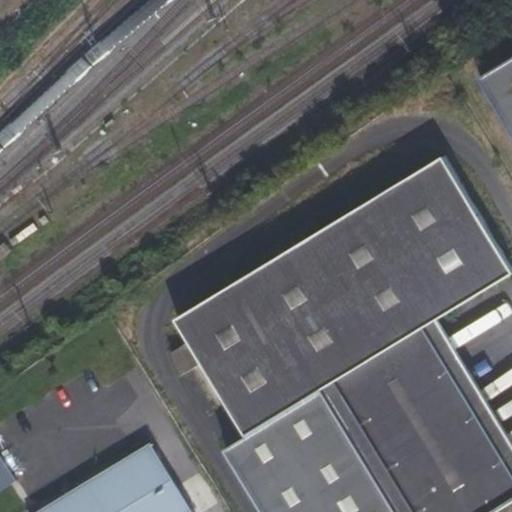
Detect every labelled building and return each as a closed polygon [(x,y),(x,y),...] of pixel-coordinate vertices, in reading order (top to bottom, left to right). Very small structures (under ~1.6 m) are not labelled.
[(511,60),(484,78),(511,123),(511,60)] [(511,263),(446,155),(177,318),(191,340),(204,362),(248,436),(227,449),(265,511),(497,511),(511,503),(511,438),(440,320),(511,275),(511,263)] [(186,373),(204,362),(191,340),(172,352),(186,373)] [(193,511),(153,444),(41,511),(193,511)] [(0,487),(16,479),(0,450),(0,487)]
